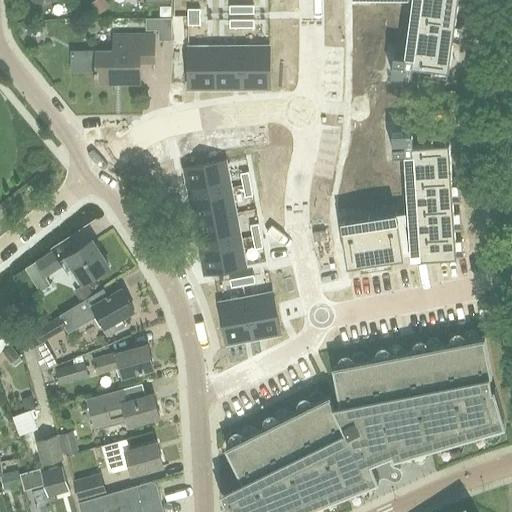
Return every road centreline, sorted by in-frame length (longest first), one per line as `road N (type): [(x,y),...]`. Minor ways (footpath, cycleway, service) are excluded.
road 1 (residential): [(303,112),(296,205),(321,317),(309,343),(196,397)]
road 2 (residential): [(196,397),(187,331),(164,281),(113,195),(88,182)]
road 3 (residential): [(303,112),(179,123),(129,149)]
road 4 (residential): [(88,182),(75,146),(0,47)]
road 5 (unclassified): [(394,511),(511,463)]
